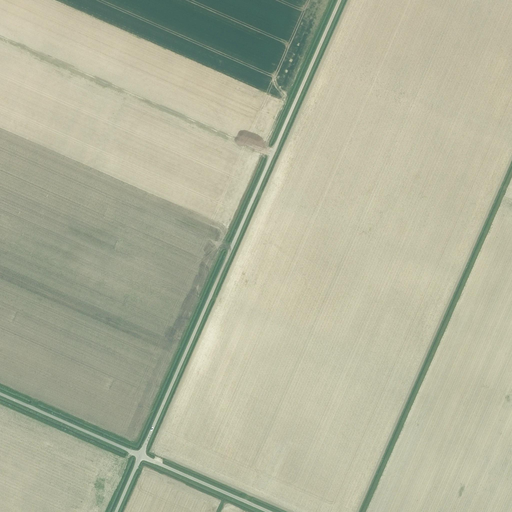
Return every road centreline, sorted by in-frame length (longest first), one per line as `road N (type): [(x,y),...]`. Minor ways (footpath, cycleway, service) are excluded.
road 1 (unclassified): [(143,455),(343,0)]
road 2 (unclassified): [(143,455),(0,394)]
road 3 (unclassified): [(274,511),(143,455)]
